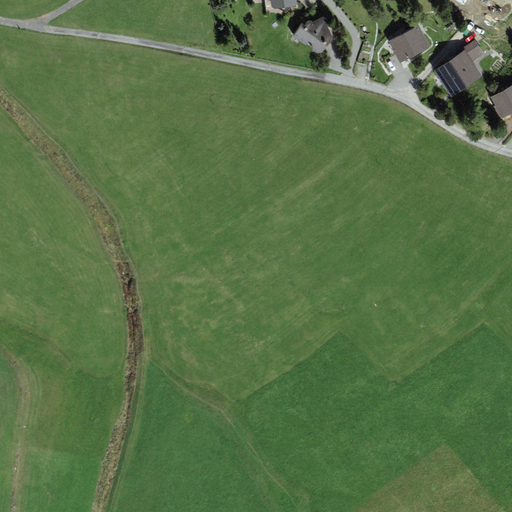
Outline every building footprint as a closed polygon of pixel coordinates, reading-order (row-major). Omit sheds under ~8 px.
[(269,0),(271,1),(272,7),(275,9),(298,6),(296,0),(269,0)] [(302,26),(294,38),(316,53),(322,53),(332,36),(326,24),(327,21),(323,19),(313,24),(311,23),(308,23),(304,27),(302,26)] [(419,26),(404,34),(415,55),(430,47),(419,26)] [(404,34),(389,41),(400,62),(415,55),(404,34)] [(463,51),(434,71),(452,97),(483,77),(473,62),(484,54),(475,40),(462,49),(463,51)] [(511,98),(506,88),(490,97),(502,120),(511,114),(511,98)]
